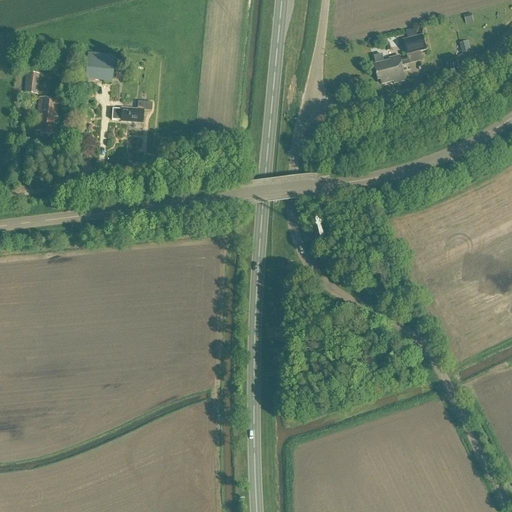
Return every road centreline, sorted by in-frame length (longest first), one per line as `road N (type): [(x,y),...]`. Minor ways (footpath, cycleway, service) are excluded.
road 1 (unclassified): [(0,227),(386,179),(462,151),(511,120)]
road 2 (trunk): [(254,511),(258,233),(279,0)]
road 3 (unclassified): [(509,511),(429,357),(394,325),(329,288),(300,253),(292,179),(310,105)]
road 4 (unclassified): [(310,105),(362,106),(457,80),(511,45)]
road 5 (residential): [(0,194),(152,161)]
